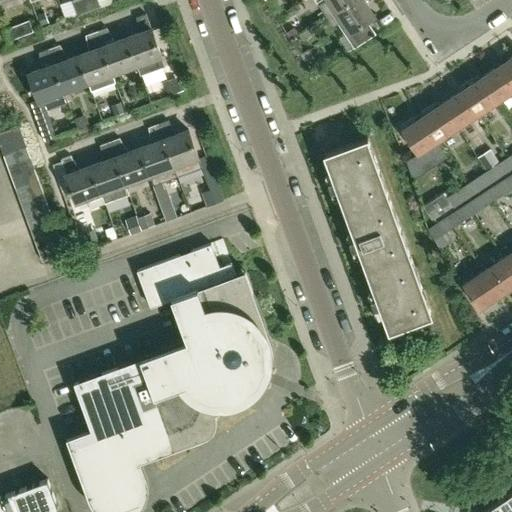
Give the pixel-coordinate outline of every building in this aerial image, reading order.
[(94,0),(87,3),(90,11),(101,7),(98,0),(94,0)] [(101,0),(105,8),(117,3),(116,0),(101,0)] [(293,5),(289,0),(278,0),(277,1),(285,11),(293,5)] [(324,0),(317,5),(325,17),(349,0),(324,0)] [(376,34),(367,20),(374,16),(363,0),(369,0),(371,1),(371,0),(349,0),(325,17),(332,28),(343,20),(351,31),(360,44),(376,34)] [(90,11),(87,3),(74,7),(78,16),(90,11)] [(46,12),(37,15),(41,25),(50,22),(46,12)] [(166,66),(152,28),(151,29),(146,14),(137,17),(139,28),(147,27),(148,30),(127,37),(137,64),(136,64),(140,75),(166,66)] [(15,26),(4,30),(9,41),(20,37),(15,26)] [(137,64),(127,37),(107,45),(106,41),(113,37),(107,27),(97,31),(113,73),(136,64),(137,64)] [(295,27),(287,32),(291,39),(299,34),(295,27)] [(309,28),(298,35),(302,40),(313,33),(309,28)] [(113,73),(97,31),(88,34),(89,45),(98,44),(99,47),(79,55),(89,82),(88,82),(91,90),(115,82),(112,73),(113,73)] [(89,82),(79,55),(59,62),(57,59),(64,55),(59,45),(49,48),(64,91),(88,82),(89,82)] [(64,91),(49,48),(39,52),(41,64),(49,61),(50,65),(29,73),(39,100),(43,110),(68,101),(64,91)] [(511,55),(501,63),(511,80),(511,55)] [(498,101),(511,91),(511,80),(501,63),(481,76),(498,101)] [(478,114),(498,101),(481,76),(461,89),(478,114)] [(176,78),(165,82),(169,95),(181,91),(176,78)] [(458,127),(478,114),(461,89),(442,102),(458,127)] [(121,102),(112,105),(115,115),(124,112),(121,102)] [(438,140),(458,127),(442,102),(422,115),(438,140)] [(418,154),(438,140),(422,115),(401,129),(418,154)] [(168,121),(159,124),(178,176),(202,167),(203,167),(199,156),(189,130),(175,135),(168,137),(167,134),(174,130),(168,121)] [(178,176),(159,124),(149,128),(150,138),(159,137),(160,140),(140,148),(149,174),(153,185),(178,176)] [(0,133),(0,145),(22,137),(19,126),(0,133)] [(0,146),(3,156),(26,147),(22,137),(0,145),(0,146)] [(367,137),(324,153),(346,212),(389,197),(367,137)] [(149,174),(140,148),(120,155),(118,151),(125,147),(120,138),(110,142),(125,183),(149,174)] [(125,183),(110,142),(101,145),(102,156),(110,155),(111,158),(92,165),(101,192),(105,203),(130,195),(125,183)] [(30,158),(26,147),(3,156),(7,166),(30,158)] [(511,157),(510,155),(489,169),(496,180),(511,169),(511,157)] [(101,192),(92,165),(71,173),(70,169),(77,165),(71,156),(62,159),(67,174),(66,175),(76,201),(101,192)] [(11,177),(34,168),(30,158),(7,166),(11,177)] [(38,179),(34,168),(11,177),(15,187),(38,179)] [(489,169),(468,183),(475,193),(496,180),(489,169)] [(495,200),(511,189),(511,183),(508,177),(488,190),(495,200)] [(19,198),(42,189),(38,179),(15,187),(19,198)] [(453,208),(475,193),(468,183),(447,197),(453,207),(453,208)] [(219,187),(203,193),(208,206),(209,205),(223,200),(219,187)] [(46,200),(42,189),(19,198),(23,208),(46,200)] [(475,213),(495,200),(488,190),(468,203),(475,213)] [(443,192),(423,206),(432,221),(437,217),(453,207),(447,197),(443,192)] [(368,271),(410,255),(389,197),(346,212),(368,271)] [(27,219),(50,210),(46,200),(23,208),(27,219)] [(455,226),(475,213),(468,203),(448,216),(455,226)] [(53,221),(50,210),(27,219),(31,229),(53,221)] [(155,224),(151,213),(138,218),(142,229),(155,224)] [(137,216),(127,220),(131,233),(142,229),(138,218),(137,216)] [(435,240),(455,226),(448,216),(428,230),(435,240)] [(34,240),(57,231),(53,221),(31,229),(34,240)] [(112,227),(105,229),(109,240),(116,238),(112,227)] [(101,245),(96,230),(78,236),(83,252),(101,245)] [(61,242),(57,231),(34,240),(38,250),(61,242)] [(65,253),(61,242),(38,250),(42,261),(65,253)] [(256,388),(259,384),(263,376),(268,364),(269,359),(269,355),(269,350),(268,345),(267,340),(257,313),(250,315),(231,262),(220,266),(211,243),(137,271),(151,307),(180,296),(198,344),(77,389),(94,435),(76,441),(96,496),(98,500),(101,503),(104,506),(107,508),(111,510),(116,511),(120,511),(124,510),(128,509),(132,507),(135,504),(138,500),(140,497),(142,493),(142,488),(142,484),(141,480),(133,457),(203,431),(206,430),(209,427),(211,424),(212,421),(212,417),(211,414),(210,409),(239,399),(244,397),(248,394),(252,391),(256,388)] [(389,330),(432,315),(410,255),(368,271),(389,330)] [(511,287),(511,269),(504,257),(484,270),(501,295),(511,287)] [(501,295),(484,270),(464,284),(480,308),(501,295)] [(60,511),(60,510),(49,481),(48,478),(0,495),(0,511),(60,511)] [(511,511),(511,489),(483,510),(479,511),(511,511)]
